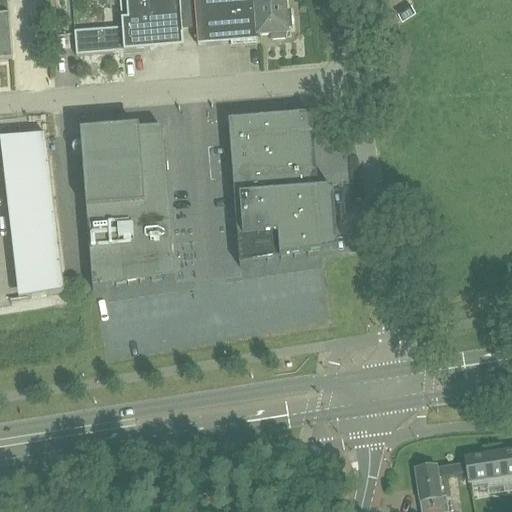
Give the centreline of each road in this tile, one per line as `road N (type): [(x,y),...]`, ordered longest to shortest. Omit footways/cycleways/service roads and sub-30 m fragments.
road 1 (primary): [(386,374),(0,432)]
road 2 (primary): [(0,453),(379,401)]
road 3 (unclassified): [(0,101),(345,71)]
road 4 (unclassified): [(395,335),(345,71)]
road 5 (primary): [(379,401),(511,385)]
road 6 (primary): [(511,352),(386,374)]
